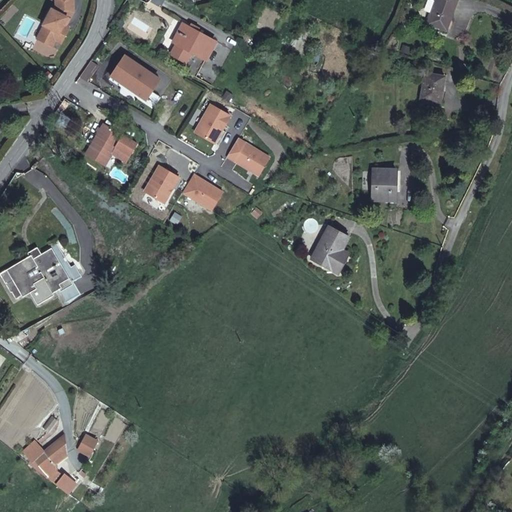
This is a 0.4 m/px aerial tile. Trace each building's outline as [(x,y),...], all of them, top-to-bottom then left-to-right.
[(44,27),(37,41),(53,49),(59,35),(65,38),(69,30),(64,28),(68,21),(70,22),(74,14),(72,0),(55,0),(56,9),(54,12),(51,11),(43,27),(44,27)] [(444,34),(457,0),(429,0),(435,3),(426,27),(444,34)] [(220,51),(186,30),(176,48),(178,50),(173,58),(174,62),(187,70),(194,60),(195,60),(186,74),(200,83),(220,51)] [(59,35),(53,49),(58,51),(65,38),(59,35)] [(135,91),(148,100),(155,90),(162,80),(126,55),(112,76),(130,89),(133,85),(137,88),(135,91)] [(441,105),(441,103),(445,80),(426,76),(422,102),(439,104),(441,105)] [(155,90),(148,100),(157,106),(164,95),(155,90)] [(213,106),(197,133),(213,143),(221,130),(223,131),(232,117),(213,106)] [(105,124),(88,155),(107,166),(114,154),(118,147),(132,155),(139,144),(105,124)] [(221,130),(213,143),(216,144),(223,131),(221,130)] [(270,159),(238,139),(227,157),(259,177),(270,159)] [(118,147),(114,154),(128,162),(132,155),(118,147)] [(181,177),(162,166),(146,191),(165,202),(181,177)] [(394,174),(371,173),(370,203),(394,204),(394,174)] [(194,174),(183,192),(213,210),(224,192),(194,174)] [(174,213),(169,220),(175,224),(180,217),(174,213)] [(348,240),(326,230),(320,243),(326,246),(317,266),(338,276),(348,256),(342,253),(348,240)] [(320,243),(311,263),(317,266),(326,246),(320,243)] [(75,285),(54,249),(35,260),(32,256),(8,270),(9,273),(4,276),(8,283),(7,284),(12,293),(14,293),(17,299),(23,295),(24,297),(32,293),(39,305),(56,296),(54,293),(61,289),(63,291),(75,285)] [(45,451),(35,459),(56,485),(66,493),(74,485),(64,475),(62,476),(55,469),(55,463),(67,452),(65,434),(45,451)] [(86,435),(78,448),(83,451),(93,439),(86,435)] [(93,439),(83,451),(89,454),(97,441),(93,439)] [(24,451),(32,461),(35,459),(45,451),(36,441),(24,451)]
